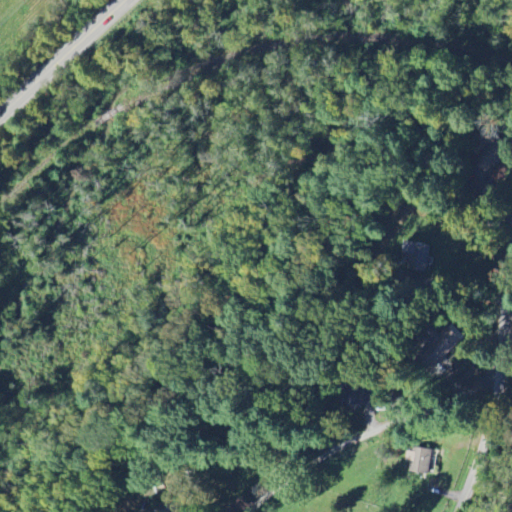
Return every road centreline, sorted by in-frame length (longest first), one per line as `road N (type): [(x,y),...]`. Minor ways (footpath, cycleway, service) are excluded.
road 1 (residential): [(511,238),(501,381),(463,511)]
road 2 (residential): [(501,381),(340,445),(264,497)]
road 3 (primary): [(0,120),(132,0)]
